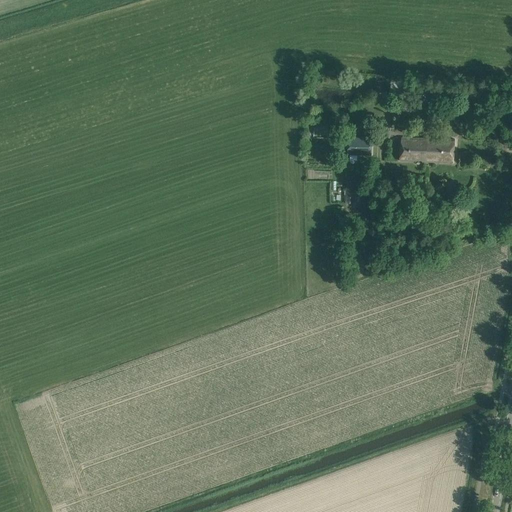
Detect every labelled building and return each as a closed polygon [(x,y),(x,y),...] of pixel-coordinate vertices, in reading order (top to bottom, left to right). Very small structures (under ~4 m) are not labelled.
[(448,123),(448,111),(433,111),(432,122),(448,123)] [(348,136),(348,154),(372,155),(372,137),(348,136)] [(400,149),(399,161),(426,162),(427,138),(400,137),(400,149)] [(427,138),(426,162),(443,162),(453,163),(454,151),(454,139),(444,139),(427,138)] [(455,193),(456,182),(447,181),(446,192),(455,193)]
